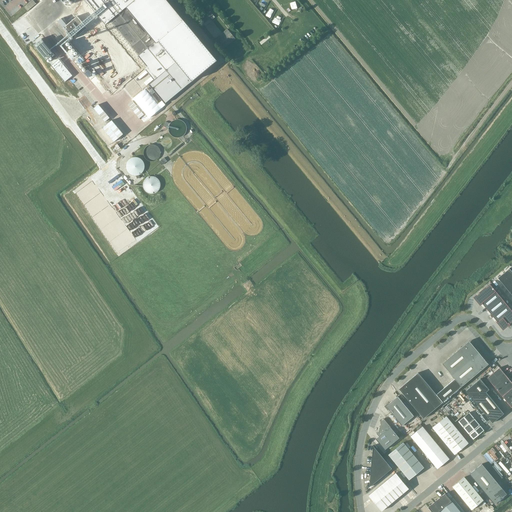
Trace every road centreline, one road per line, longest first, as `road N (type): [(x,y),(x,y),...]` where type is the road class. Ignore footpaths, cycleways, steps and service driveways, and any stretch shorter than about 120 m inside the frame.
road 1 (unclassified): [(361,511),(361,441),(391,378),(462,318),(475,319),(505,354)]
road 2 (unclassified): [(402,511),(511,422)]
